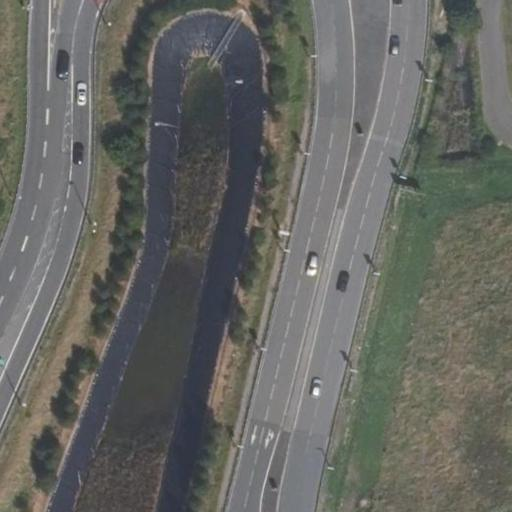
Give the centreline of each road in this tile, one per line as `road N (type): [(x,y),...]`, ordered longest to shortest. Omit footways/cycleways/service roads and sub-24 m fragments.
road 1 (tertiary): [(0,405),(54,276),(76,184),(91,0)]
road 2 (secondary): [(48,95),(31,230),(0,306)]
